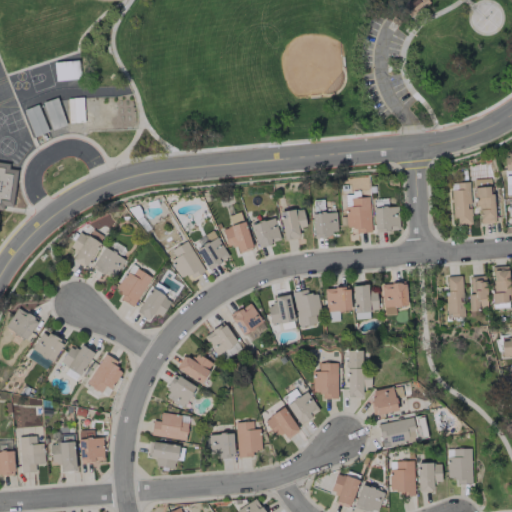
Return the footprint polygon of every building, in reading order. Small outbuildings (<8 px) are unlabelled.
[(409,18),(429,3),(427,0),(410,0),(401,7),(409,18)] [(52,62),(76,60),(78,78),(53,80),(52,62)] [(41,102),(55,97),(65,124),(51,129),(41,102)] [(22,109),(35,104),(46,131),(32,136),(22,109)] [(503,170),(511,169),(511,152),(503,153),(503,170)] [(0,210),(1,205),(10,206),(13,183),(15,169),(6,168),(7,163),(0,161),(0,210)] [(477,224),(494,222),(489,178),(472,180),(477,224)] [(450,182),(451,224),(470,224),(468,182),(450,182)] [(344,193),(344,231),(368,231),(368,197),(358,197),(358,193),(344,193)] [(396,206),(372,207),(373,231),(397,230),(396,206)] [(301,208),(277,212),(283,240),(298,237),(296,228),(304,226),(301,208)] [(311,236),(336,234),(334,211),(310,213),(311,236)] [(249,249),(241,212),(226,215),(229,227),(221,229),(225,247),(234,244),(236,252),(249,249)] [(250,224),(255,247),(279,241),(273,218),(250,224)] [(75,250),(70,260),(84,267),(96,242),(76,232),(69,247),(75,250)] [(195,249),(204,269),(227,258),(217,238),(195,249)] [(203,270),(185,240),(170,250),(174,256),(168,260),(179,278),(188,273),(191,278),(203,270)] [(123,258),(101,247),(90,267),(112,279),(123,258)] [(117,298),(131,307),(150,277),(130,264),(114,289),(120,293),(117,298)] [(506,266),(491,266),(492,292),(490,292),(490,305),(507,304),(506,266)] [(483,275),(468,276),(469,294),(466,294),(467,309),(485,308),(483,275)] [(461,315),(461,276),(444,276),(445,316),(461,315)] [(405,306),(404,283),(380,284),(381,315),(394,314),(394,306),(405,306)] [(350,286),(353,319),(368,317),(367,310),(376,310),(374,292),(366,292),(365,285),(350,286)] [(323,288),(325,321),(337,321),(336,310),(348,310),(347,287),(323,288)] [(169,298),(148,288),(135,313),(148,319),(151,312),(160,317),(169,298)] [(297,327),(320,322),(315,293),(306,294),(305,289),(290,292),(297,327)] [(272,304),(266,305),(268,324),(291,322),(287,293),(271,295),(272,304)] [(228,313),(239,334),(260,324),(249,302),(228,313)] [(24,340),(36,319),(15,307),(3,328),(24,340)] [(235,342),(221,322),(202,336),(215,356),(235,342)] [(47,369),(61,340),(39,330),(25,358),(47,369)] [(501,356),(511,354),(511,336),(498,339),(501,356)] [(73,380),(92,353),(79,344),(76,350),(69,346),(58,361),(66,366),(62,372),(73,380)] [(344,396),(360,396),(360,387),(368,387),(368,376),(360,376),(360,350),(345,350),(344,396)] [(212,364),(195,353),(190,360),(182,355),(174,368),(200,384),(212,364)] [(99,392),(103,385),(110,388),(121,367),(100,356),(85,384),(99,392)] [(335,363),(317,362),(317,371),(311,371),(311,392),(319,392),(319,398),(335,398),(335,363)] [(162,395),(183,407),(195,387),(173,375),(162,395)] [(401,397),(400,386),(368,390),(372,414),(395,411),(394,398),(401,397)] [(284,403),(297,395),(294,389),(280,396),(284,403)] [(284,406),(298,424),(318,410),(303,391),(284,406)] [(262,418),(272,437),(281,432),(284,438),(296,432),(283,407),(262,418)] [(149,435),(183,441),(186,423),(178,421),(179,415),(159,412),(157,421),(151,420),(149,435)] [(381,447),(426,438),(422,415),(376,424),(381,447)] [(258,428),(252,429),(251,421),(234,422),(235,457),(251,456),(251,449),(259,449),(258,428)] [(102,462),(101,437),(92,438),(92,429),(77,430),(78,462),(102,462)] [(203,433),(204,457),(232,457),(231,433),(203,433)] [(74,470),(72,435),(56,436),(57,444),(48,444),(49,465),(58,464),(59,471),(74,470)] [(34,443),(34,436),(17,437),(18,472),(34,471),(34,464),(42,463),(41,443),(34,443)] [(469,448),(447,448),(448,484),(470,483),(469,448)] [(411,460),(387,461),(388,493),(412,492),(411,460)] [(430,481),(439,481),(439,462),(415,463),(416,492),(431,491),(430,481)] [(329,490),(336,492),(333,502),(348,507),(356,480),(334,473),(329,490)] [(352,506),(367,511),(375,511),(382,492),(360,484),(352,506)] [(261,511),(255,499),(229,511),(261,511)]
